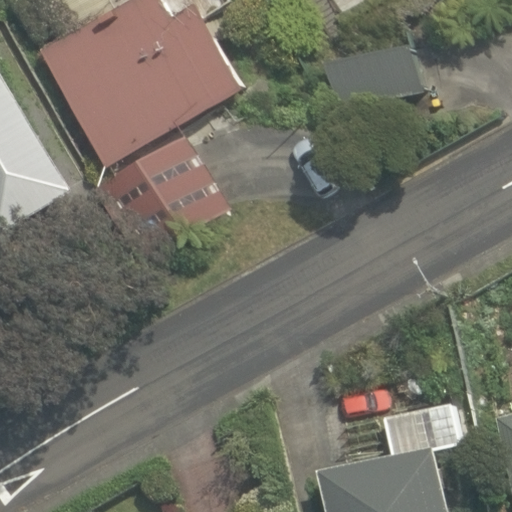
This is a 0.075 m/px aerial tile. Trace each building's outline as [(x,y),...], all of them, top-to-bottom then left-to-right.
[(149,0),(50,57),(117,175),(256,95),(207,10),(181,25),(166,0),(149,0)] [(340,75),(351,120),(433,100),(423,55),(340,75)] [(77,195),(0,56),(0,234),(2,237),(77,195)] [(112,196),(152,266),(240,215),(199,145),(112,196)] [(331,480),(338,511),(458,511),(446,456),(470,450),(460,409),(393,425),(402,464),(331,480)]
